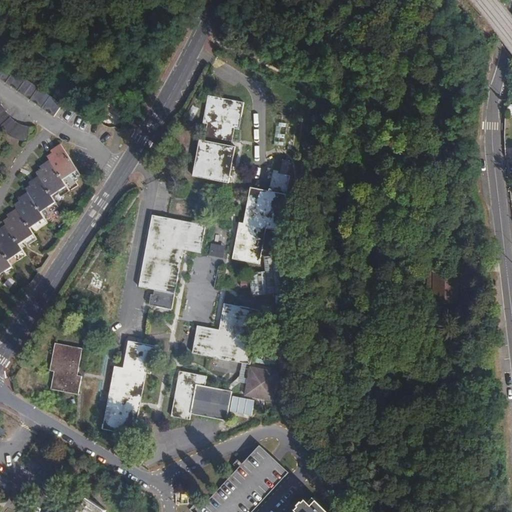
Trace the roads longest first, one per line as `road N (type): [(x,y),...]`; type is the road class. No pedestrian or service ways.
road 1 (secondary): [(511,311),(492,137),(511,22)]
road 2 (residential): [(154,481),(267,430),(289,439),(305,459),(304,475),(269,511)]
road 3 (secondary): [(0,357),(125,171)]
road 4 (residential): [(134,157),(151,173),(124,329)]
road 5 (secondary): [(134,157),(221,0)]
road 6 (residential): [(0,393),(154,481)]
